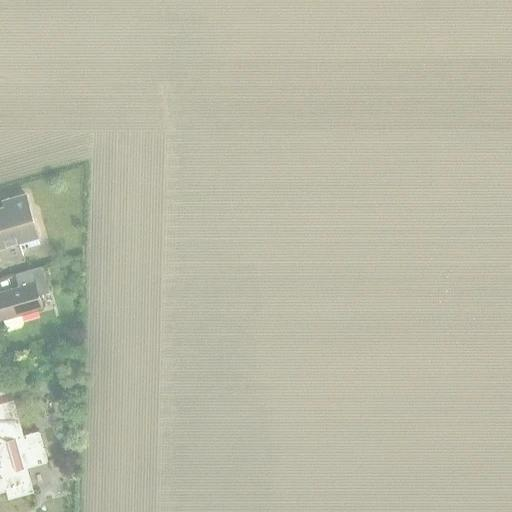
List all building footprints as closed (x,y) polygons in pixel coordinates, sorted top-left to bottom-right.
[(4,208),(0,208),(0,246),(18,241),(21,249),(40,244),(25,195),(2,202),(4,208)] [(23,322),(21,314),(42,308),(38,295),(49,292),(42,267),(15,274),(18,287),(0,292),(0,320),(3,319),(6,331),(21,327),(23,322)] [(29,373),(9,378),(13,392),(33,386),(29,373)] [(23,435),(8,383),(0,385),(0,490),(6,489),(8,498),(34,491),(27,467),(47,461),(38,430),(23,435)] [(67,511),(66,498),(19,506),(19,511),(67,511)]
